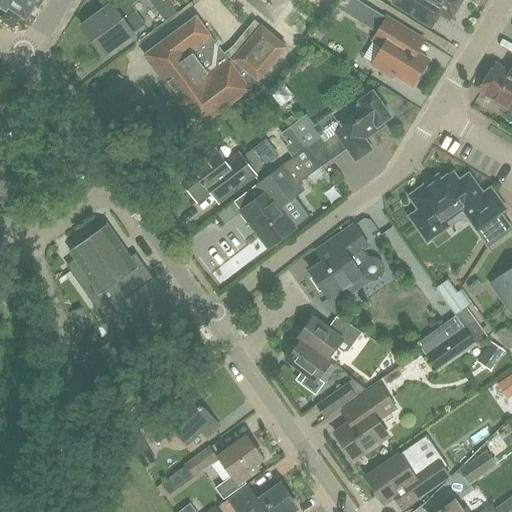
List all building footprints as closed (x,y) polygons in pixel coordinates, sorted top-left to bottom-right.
[(0,0),(0,4),(6,9),(9,5),(26,17),(35,3),(39,6),(43,0),(0,0)] [(115,0),(111,3),(81,25),(103,55),(145,23),(136,10),(132,3),(136,0),(115,0)] [(150,0),(166,21),(178,12),(168,0),(150,0)] [(339,0),(333,6),(376,34),(373,39),(383,45),(372,64),(390,75),(395,74),(413,85),(419,75),(423,74),(428,67),(426,63),(429,59),(417,52),(425,41),(386,17),(386,19),(355,0),(339,0)] [(458,3),(460,0),(394,0),(393,2),(431,26),(439,12),(449,18),(451,15),(456,15),(461,7),(458,3)] [(258,80),(286,44),(254,18),(232,46),(223,53),(195,16),(144,55),(198,127),(250,89),(249,88),(257,79),(258,80)] [(496,64),(480,89),(496,100),(495,102),(505,109),(507,106),(511,109),(511,70),(510,73),(496,64)] [(358,97),(336,113),(334,112),(314,126),(326,141),(337,133),(356,160),(372,149),(364,138),(383,125),(382,122),(391,116),(373,91),(360,100),(358,97)] [(314,126),(305,115),(291,126),(307,148),(312,156),(328,145),(326,141),(314,126)] [(293,159),(307,148),(291,126),(280,135),(288,145),(284,148),(293,159)] [(267,137),(241,157),(239,154),(225,164),(215,150),(196,164),(191,163),(184,168),(184,173),(179,176),(196,199),(209,190),(218,201),(254,174),(253,173),(279,154),(267,137)] [(253,186),(261,196),(241,211),(268,247),(295,226),(280,206),(302,189),(282,163),(253,186)] [(441,181),(438,177),(411,196),(421,210),(411,217),(428,240),(466,212),(477,228),(504,209),(490,190),(482,196),(468,176),(459,183),(452,174),(441,181)] [(315,252),(322,263),(310,271),(329,298),(350,284),(353,287),(364,279),(370,281),(376,280),(381,277),(383,271),(383,265),(380,260),(375,257),(369,257),(363,248),(367,245),(353,225),(315,252)] [(106,227),(70,253),(75,260),(72,262),(71,267),(73,270),(70,273),(97,311),(116,337),(89,356),(105,378),(145,350),(140,342),(178,315),(135,254),(129,259),(106,227)] [(506,306),(511,301),(511,267),(490,284),(506,306)] [(447,280),(435,288),(455,315),(476,344),(487,336),(466,307),(471,304),(460,290),(457,293),(447,280)] [(467,288),(473,296),(482,288),(477,281),(467,288)] [(77,331),(90,326),(82,306),(70,311),(77,331)] [(455,315),(436,329),(457,358),(476,344),(455,315)] [(312,317),(297,338),(301,340),(328,358),(335,348),(342,352),(347,351),(361,332),(341,319),(333,331),(312,317)] [(495,335),(501,342),(511,335),(506,328),(495,335)] [(438,372),(457,358),(436,329),(417,343),(438,372)] [(511,346),(511,336),(511,335),(501,342),(506,350),(511,346)] [(315,394),(325,382),(319,377),(331,360),(328,358),(301,340),(296,346),(291,346),(286,354),(288,358),(286,360),(301,370),(294,379),(315,394)] [(511,395),(511,373),(496,385),(506,400),(511,395)] [(353,379),(347,384),(315,406),(324,419),(356,397),(366,389),(353,379)] [(340,412),(348,424),(335,433),(353,459),(387,435),(374,417),(392,404),(378,385),(340,412)] [(220,426),(191,397),(171,416),(163,408),(145,426),(161,442),(173,429),(187,443),(201,430),(209,438),(220,426)] [(127,440),(141,461),(145,468),(157,461),(151,452),(137,431),(127,440)] [(219,455),(231,472),(233,474),(214,488),(223,500),(246,483),(243,479),(257,469),(254,465),(263,458),(256,449),(258,445),(251,436),(247,436),(247,435),(219,455)] [(481,448),(483,451),(476,457),(487,473),(498,465),(491,456),(499,449),(492,441),(481,448)] [(161,484),(169,494),(177,489),(218,458),(209,446),(161,484)] [(400,509),(422,493),(449,474),(437,458),(414,475),(398,453),(366,477),(384,503),(392,497),(400,509)] [(487,473),(476,457),(457,470),(469,486),(487,473)] [(288,511),(296,506),(280,484),(264,495),(261,490),(236,507),(239,511),(288,511)] [(493,511),(511,511),(511,495),(492,509),(493,511)] [(493,511),(492,509),(489,506),(480,511),(467,511),(464,508),(460,511),(452,500),(436,511),(493,511)]
